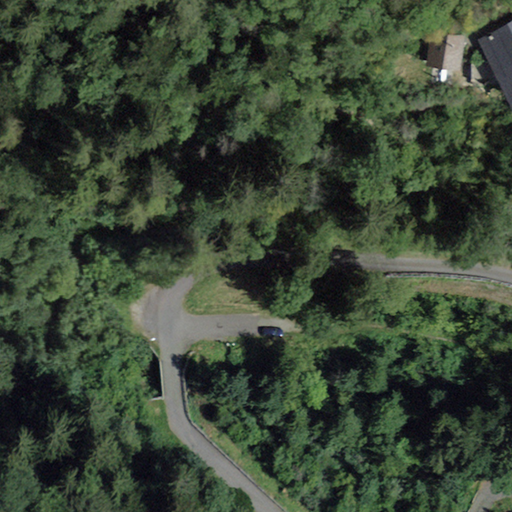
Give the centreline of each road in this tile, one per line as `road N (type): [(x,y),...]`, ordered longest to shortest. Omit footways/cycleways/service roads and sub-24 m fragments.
road 1 (unclassified): [(271,511),(179,421),(168,317),(178,287),(221,265),(328,256),(511,276)]
road 2 (track): [(511,358),(359,326),(169,329)]
